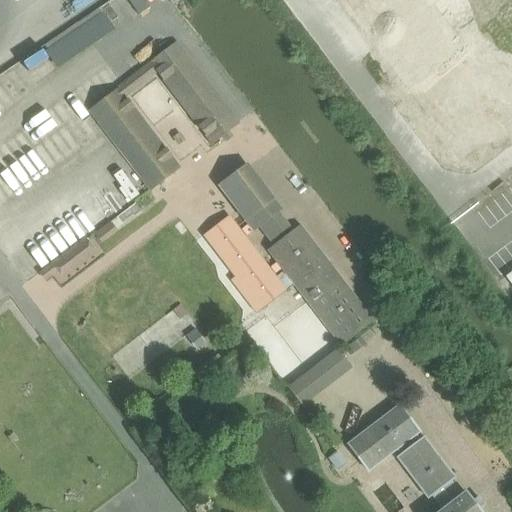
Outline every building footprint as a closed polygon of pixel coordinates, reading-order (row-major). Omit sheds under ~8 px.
[(150,7),(144,0),(138,0),(131,5),(138,15),(150,7)] [(119,90),(91,112),(151,191),(164,181),(172,174),(118,102),(122,99),(157,72),(212,144),(223,136),(227,133),(238,125),(176,44),(118,88),(119,90)] [(247,167),(221,187),(246,220),(272,200),(247,167)] [(287,291),(284,286),(230,219),(205,237),(237,278),(233,281),(258,313),(287,291)] [(109,224),(93,236),(100,246),(116,233),(109,224)] [(309,302),(342,344),(375,319),(373,317),(372,318),(303,229),(304,228),(303,226),(269,253),(271,254),(272,253),(309,302)] [(86,238),(39,274),(45,282),(57,273),(63,281),(98,254),(86,238)] [(264,319),(248,331),(254,339),(289,385),(305,373),(264,319)] [(205,343),(198,333),(190,339),(197,349),(205,343)] [(480,511),(473,502),(466,493),(462,496),(451,481),(455,478),(424,438),(420,441),(416,436),(420,433),(399,406),(348,445),(368,472),(397,450),(401,456),(398,458),(429,498),(432,496),(443,510),(440,511),(480,511)] [(336,454),(330,459),(336,468),(343,462),(336,454)]
